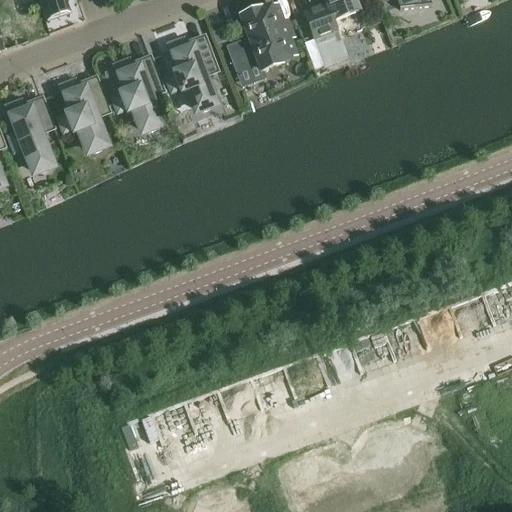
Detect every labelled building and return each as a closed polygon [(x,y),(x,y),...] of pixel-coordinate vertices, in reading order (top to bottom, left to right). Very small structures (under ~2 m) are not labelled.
[(39,0),(48,23),(70,15),(65,0),(39,0)] [(322,0),(326,8),(305,16),(323,65),(347,56),(334,24),(360,14),(354,0),(322,0)] [(397,0),(401,10),(400,10),(400,12),(434,8),(433,7),(432,6),(430,0),(397,0)] [(15,8),(0,12),(0,39),(4,52),(25,45),(16,13),(15,8)] [(253,49),(231,58),(237,76),(238,75),(260,67),(263,75),(281,68),(280,66),(290,62),(295,60),(289,43),(293,41),(286,23),(282,24),(276,9),(271,11),(261,14),(260,12),(258,13),(258,10),(243,16),(243,18),(242,19),(253,49)] [(222,32),(213,36),(217,47),(227,44),(222,32)] [(183,43),(169,48),(180,76),(175,78),(174,78),(173,79),(172,79),(171,80),(170,81),(170,83),(170,84),(169,85),(170,86),(170,87),(170,88),(171,89),(172,90),(173,91),(174,91),(175,92),(176,92),(178,92),(179,92),(180,91),(182,96),(187,94),(192,107),(192,109),(194,110),(195,111),(197,113),(198,113),(200,114),(202,114),(204,114),(206,113),(208,112),(210,111),(211,110),(212,108),(213,106),(213,104),(213,103),(213,101),(213,99),(205,79),(217,74),(204,40),(191,45),(193,50),(186,52),(183,43)] [(117,73),(107,76),(115,99),(120,97),(121,98),(120,99),(119,99),(118,100),(117,101),(116,102),(116,103),(116,104),(116,106),(116,107),(116,108),(117,109),(117,110),(118,111),(119,112),(120,112),(121,112),(123,113),(124,113),(125,112),(126,112),(128,117),(133,115),(138,127),(139,129),(140,131),(141,132),(143,133),(145,134),(147,134),(148,134),(150,134),(152,134),(154,133),(156,132),(157,130),(158,129),(159,127),(159,125),(160,123),(159,121),(159,119),(151,99),(163,94),(150,60),(137,65),(139,70),(132,73),(129,64),(115,69),(117,73)] [(35,85),(40,101),(56,96),(51,80),(35,85)] [(75,84),(61,89),(72,117),(67,119),(66,119),(65,120),(64,121),(63,122),(62,123),(62,124),(61,125),(61,126),(62,127),(62,128),(62,130),(63,131),(64,131),(65,132),(66,133),(67,133),(68,133),(70,133),(71,133),(72,132),(74,137),(79,135),(83,148),(84,150),(85,151),(87,153),(89,154),(90,155),(92,155),(94,155),(96,155),(98,154),(100,154),(101,152),(103,151),(104,149),(105,148),(105,146),(105,144),(105,142),(105,140),(97,120),(109,115),(96,81),(83,86),(85,91),(78,93),(75,84)] [(21,105),(7,110),(18,138),(16,138),(15,139),(14,139),(14,140),(13,141),(13,142),(12,144),(12,145),(12,146),(13,147),(13,148),(14,149),(15,150),(16,151),(17,151),(18,152),(19,152),(21,152),(22,152),(23,151),(29,169),(30,170),(32,172),(33,173),(35,174),(36,175),(38,176),(40,176),(42,176),(44,175),(46,174),(47,173),(49,172),(50,170),(51,168),(51,166),(51,164),(51,162),(51,160),(41,136),(54,131),(42,101),(29,107),(31,111),(24,114),(21,105)]
